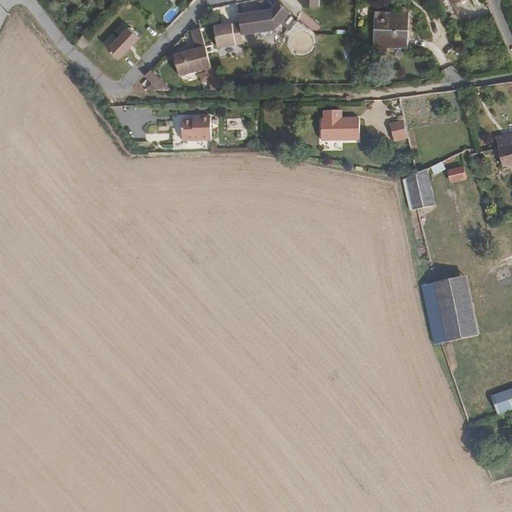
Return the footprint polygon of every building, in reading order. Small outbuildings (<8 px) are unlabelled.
[(276,27),(288,12),(276,1),(270,10),(271,13),(256,16),(255,16),(255,14),(239,18),(241,23),(245,36),(276,27)] [(407,46),(408,15),(374,13),(373,45),(407,46)] [(248,44),(245,36),(241,23),(216,31),(222,52),(248,44)] [(119,59),(139,36),(128,26),(107,48),(119,59)] [(212,70),(207,50),(202,31),(193,33),(197,51),(175,57),(180,78),(206,72),(212,70)] [(89,41),(82,35),(75,42),(82,49),(83,48),(89,41)] [(171,91),(151,71),(145,78),(152,84),(153,85),(147,91),(171,91)] [(150,86),(144,81),(140,85),(146,90),(150,86)] [(360,140),(360,120),(342,120),(336,120),(336,112),(324,112),(324,120),(321,120),(321,141),(360,140)] [(211,140),(211,116),(199,116),(199,119),(193,119),(182,119),(182,140),(211,140)] [(407,139),(404,122),(390,125),(393,142),(407,139)] [(502,167),(511,164),(511,134),(495,138),(496,146),(493,147),(493,150),(498,150),(502,167)] [(444,169),(441,162),(430,167),(433,175),(444,169)] [(464,180),(462,169),(448,171),(451,183),(464,180)] [(433,207),(425,170),(403,179),(410,211),(433,207)] [(476,335),(464,278),(422,285),(434,344),(476,335)] [(511,409),(511,389),(491,397),(497,415),(511,409)]
